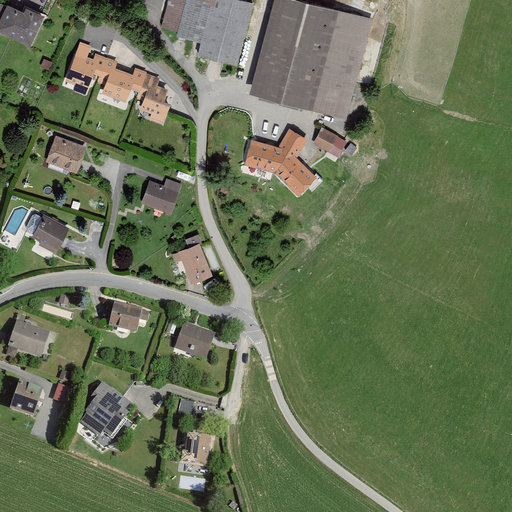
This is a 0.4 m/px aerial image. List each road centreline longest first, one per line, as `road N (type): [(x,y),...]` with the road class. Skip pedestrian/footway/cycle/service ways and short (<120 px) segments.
road 1 (residential): [(0,301),(44,282),(100,279),(247,324)]
road 2 (residential): [(247,324),(201,183),(210,86)]
road 3 (unclassified): [(247,324),(290,419),(319,453),(394,511)]
